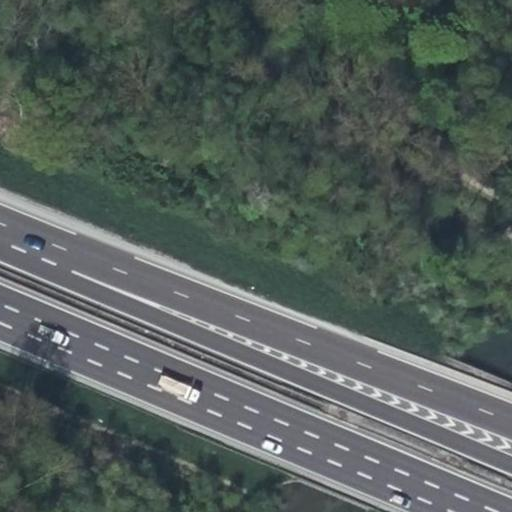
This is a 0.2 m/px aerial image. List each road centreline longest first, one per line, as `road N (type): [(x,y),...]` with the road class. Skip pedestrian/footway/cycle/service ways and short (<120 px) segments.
road 1 (motorway): [(511,466),(0,236)]
road 2 (motorway): [(511,424),(0,233)]
road 3 (motorway): [(0,305),(415,476)]
